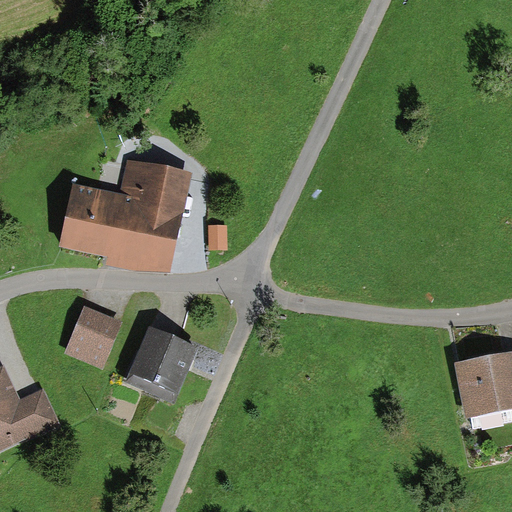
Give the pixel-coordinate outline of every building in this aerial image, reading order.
[(75,184),(64,236),(179,260),(197,177),(130,163),(124,195),(75,184)] [(224,220),(206,223),(204,248),(224,248),(224,220)] [(114,330),(88,312),(70,339),(97,356),(114,330)] [(152,327),(128,375),(173,397),(196,349),(152,327)] [(511,358),(458,368),(467,417),(511,408),(511,358)] [(0,372),(0,442),(52,415),(33,379),(10,391),(0,372)]
